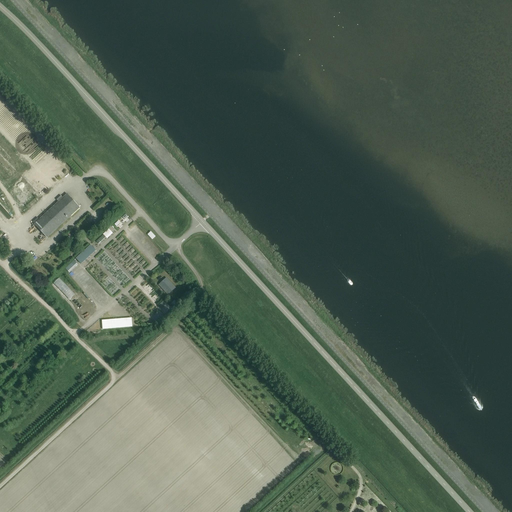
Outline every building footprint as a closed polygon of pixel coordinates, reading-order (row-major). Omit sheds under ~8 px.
[(47,238),(80,208),(67,194),(34,224),(47,238)] [(11,210),(0,198),(0,219),(0,220),(11,210)] [(98,244),(106,236),(103,233),(95,240),(98,244)] [(76,259),(81,265),(95,251),(90,246),(76,259)] [(64,268),(68,273),(78,264),(74,259),(64,268)] [(79,273),(81,276),(79,277),(83,284),(89,280),(84,271),(79,273)] [(167,295),(175,287),(166,277),(157,284),(167,295)]
